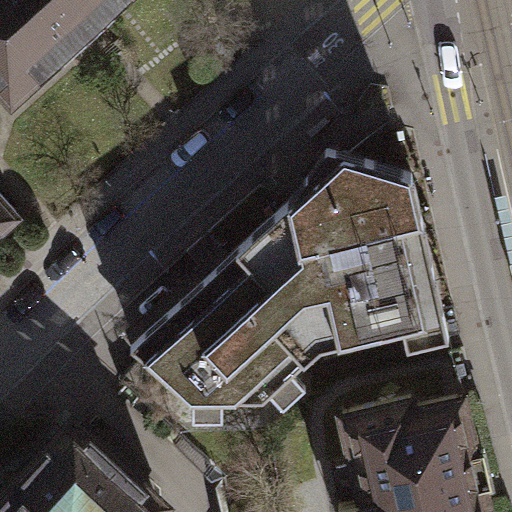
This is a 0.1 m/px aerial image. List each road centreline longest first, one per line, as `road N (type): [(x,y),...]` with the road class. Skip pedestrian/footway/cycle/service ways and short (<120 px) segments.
road 1 (residential): [(372,0),(0,343)]
road 2 (primary): [(442,0),(450,97),(511,364)]
